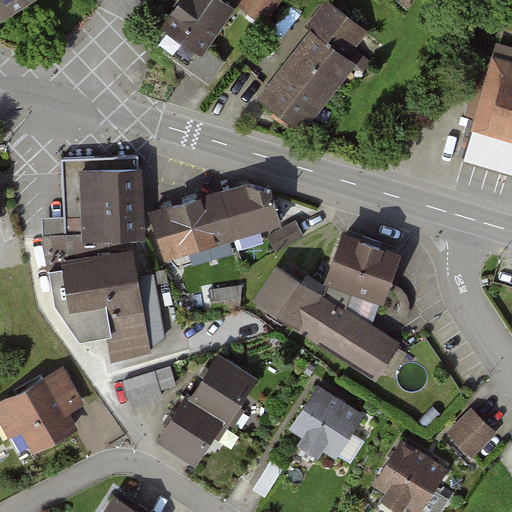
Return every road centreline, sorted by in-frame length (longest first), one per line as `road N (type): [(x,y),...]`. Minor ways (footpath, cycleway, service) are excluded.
road 1 (tertiary): [(41,93),(476,221)]
road 2 (residential): [(221,511),(135,465),(83,475),(10,511)]
road 3 (residential): [(476,221),(465,259),(470,287),(511,363)]
road 4 (residential): [(129,0),(41,93)]
